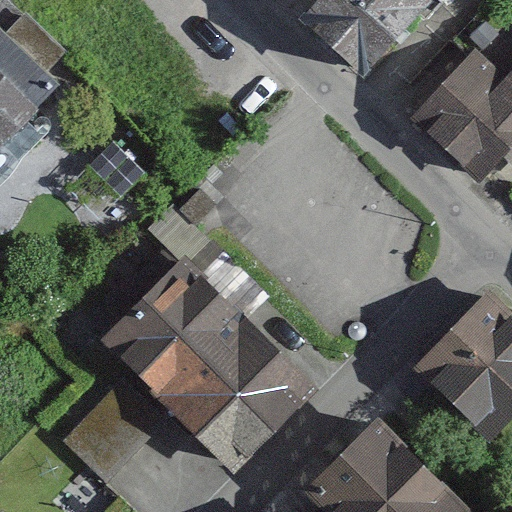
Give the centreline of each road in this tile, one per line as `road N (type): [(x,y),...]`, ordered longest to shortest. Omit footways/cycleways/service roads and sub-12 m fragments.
road 1 (residential): [(476,238),(224,511)]
road 2 (residential): [(476,238),(233,0)]
